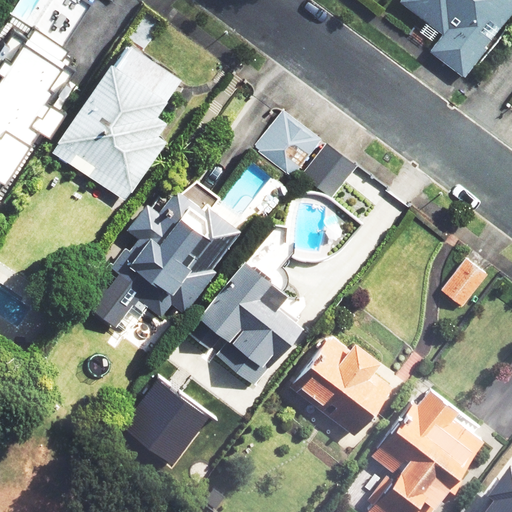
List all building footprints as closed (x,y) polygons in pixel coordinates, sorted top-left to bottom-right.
[(19,14),(4,41),(0,38),(0,184),(31,129),(48,138),(63,111),(53,105),(79,58),(62,49),(87,4),(79,0),(39,0),(29,19),(19,14)] [(511,0),(395,0),(393,3),(438,35),(426,51),(460,76),(511,4),(511,0)] [(141,52),(156,27),(133,13),(49,154),(123,198),(163,131),(145,120),(174,72),(141,52)] [(320,137),(279,109),(253,147),(294,175),(320,137)] [(119,331),(146,288),(183,312),(207,275),(176,255),(192,230),(213,244),(226,224),(168,187),(152,212),(139,204),(75,304),(119,331)] [(484,271),(460,257),(440,293),(465,307),(484,271)] [(271,305),(280,291),(233,259),(182,335),(253,383),(295,321),(271,305)] [(388,386),(330,337),(289,387),(346,436),(388,386)] [(383,428),(403,444),(357,502),(369,511),(431,511),(446,494),(439,489),(447,479),(481,435),(418,384),(383,428)] [(483,511),(511,511),(511,478),(511,480),(499,471),(475,506),(483,511)]
